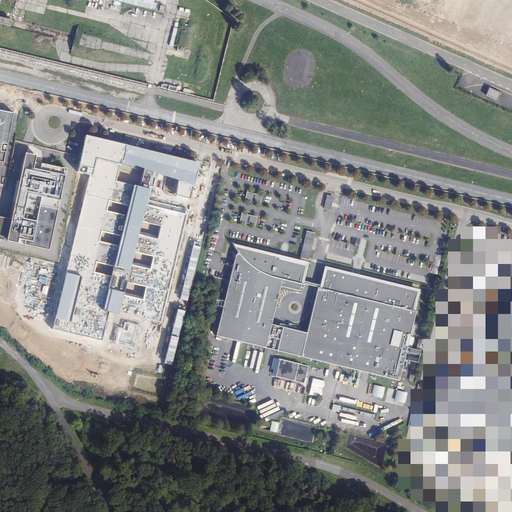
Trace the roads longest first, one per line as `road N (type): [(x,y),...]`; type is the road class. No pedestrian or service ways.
road 1 (residential): [(511,224),(77,115)]
road 2 (unclassified): [(268,115),(511,174)]
road 3 (unclassified): [(511,85),(317,0)]
road 4 (unclassified): [(151,90),(0,53)]
